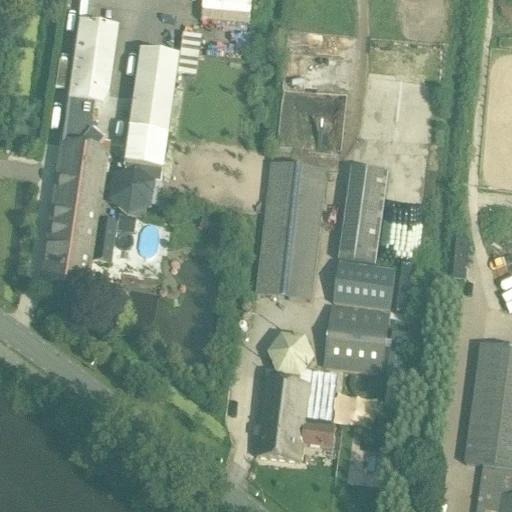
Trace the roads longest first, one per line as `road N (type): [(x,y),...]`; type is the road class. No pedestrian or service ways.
road 1 (track): [(360,0),(365,31),(326,315),(264,329),(244,505)]
road 2 (secondary): [(251,511),(0,322)]
